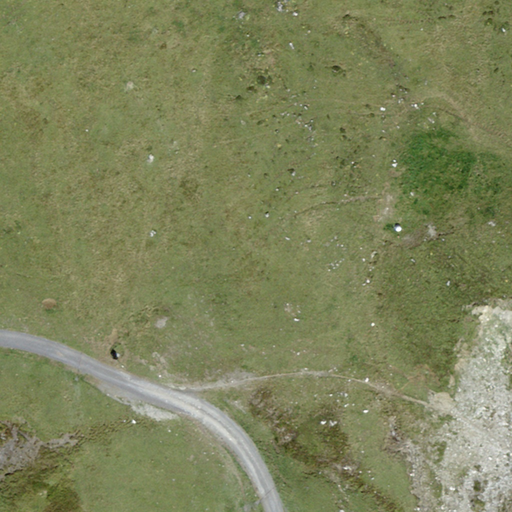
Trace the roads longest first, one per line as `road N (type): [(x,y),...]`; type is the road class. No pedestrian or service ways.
road 1 (track): [(184,402),(54,349),(0,337)]
road 2 (track): [(274,511),(229,438),(184,402)]
